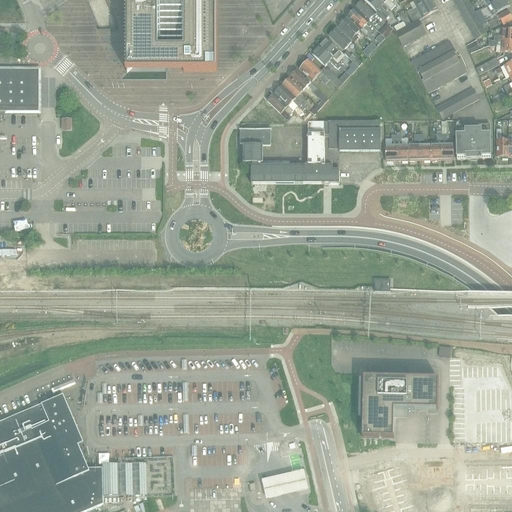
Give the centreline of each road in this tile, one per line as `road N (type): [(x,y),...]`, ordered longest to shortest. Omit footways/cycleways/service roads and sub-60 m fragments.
road 1 (secondary): [(281,236),(405,245),(462,273),(511,319)]
road 2 (unclassified): [(44,192),(108,136),(119,114),(47,54)]
road 3 (secondary): [(0,268),(125,267),(177,250)]
road 4 (tertiary): [(241,84),(192,131),(188,215)]
road 5 (tertiary): [(202,214),(205,139),(241,84)]
road 6 (residential): [(373,190),(511,190)]
road 7 (secondary): [(173,235),(125,249),(45,251)]
